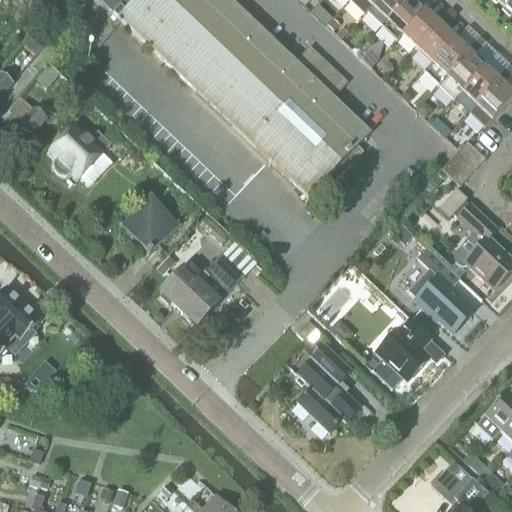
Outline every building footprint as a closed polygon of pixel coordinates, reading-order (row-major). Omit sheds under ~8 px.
[(113,15),(290,183),(308,201),(320,188),(326,193),(353,165),(347,160),(369,137),(225,0),(103,0),(116,12),(113,15)] [(311,2),(308,0),(299,0),(298,1),(305,9),(311,2)] [(353,0),(349,4),(363,17),(366,14),(371,8),(372,9),(381,0),(353,0)] [(371,8),(366,14),(382,28),(387,23),(409,0),(381,0),(372,9),(371,8)] [(409,0),(387,23),(382,28),(398,43),(402,38),(425,13),(413,2),(415,0),(409,0)] [(511,0),(508,0),(501,8),(511,17),(511,0)] [(450,11),(443,18),(449,24),(456,17),(450,11)] [(425,13),(402,38),(417,52),(440,28),(443,30),(449,24),(443,18),(437,25),(425,13)] [(440,28),(417,52),(431,66),(432,66),(455,42),(443,30),(440,28)] [(479,40),(473,46),(479,52),(485,45),(479,40)] [(431,66),(423,75),(437,88),(446,80),(447,80),(470,56),(467,53),(455,42),(432,66),(431,66)] [(446,80),(437,88),(438,89),(453,103),(454,104),(462,95),(485,70),(473,59),(479,52),(473,46),(467,53),(470,56),(447,80),(446,80)] [(511,70),(509,68),(502,75),(509,80),(511,76),(511,70)] [(485,70),(462,95),(476,108),(499,84),(502,87),(509,80),(502,75),(496,81),(485,70)] [(0,101),(13,86),(0,75),(0,101)] [(499,84),(476,108),(491,123),(511,101),(511,96),(502,87),(499,84)] [(33,113),(24,104),(4,125),(24,144),(46,121),(35,110),(33,113)] [(434,122),(431,126),(445,139),(448,136),(452,132),(437,118),(434,122)] [(89,143),(74,128),(49,154),(57,161),(53,166),(55,172),(59,176),(67,178),(71,174),(79,181),(111,148),(97,134),(89,143)] [(458,154),(476,172),(485,162),(467,145),(458,154)] [(468,181),(476,172),(458,154),(450,163),(468,181)] [(459,190),(468,181),(450,163),(441,172),(459,190)] [(150,256),(179,228),(149,199),(121,228),(150,256)] [(462,270),(468,269),(492,292),(511,271),(511,264),(487,241),(495,233),(469,208),(457,222),(472,237),(453,257),(452,262),(454,266),(458,269),(462,270)] [(206,219),(199,227),(222,248),(230,240),(206,219)] [(245,278),(256,266),(235,246),(223,258),(245,278)] [(428,273),(407,294),(415,301),(451,336),(473,313),(450,291),(458,282),(437,261),(426,251),(417,262),(427,272),(428,273)] [(213,265),(236,287),(245,278),(223,258),(221,256),(213,265)] [(163,278),(175,266),(169,260),(157,272),(163,278)] [(228,296),(236,287),(213,265),(206,273),(205,274),(210,278),(228,296)] [(205,274),(206,273),(204,272),(194,282),(183,271),(160,295),(162,297),(159,300),(168,308),(171,305),(178,312),(201,288),(210,278),(205,274)] [(201,288),(178,312),(196,329),(199,327),(202,329),(208,322),(205,320),(219,305),(201,288)] [(32,333),(41,324),(34,318),(6,291),(0,297),(0,363),(1,364),(8,356),(7,354),(8,353),(15,360),(37,337),(32,333)] [(338,322),(329,331),(344,346),(353,337),(338,322)] [(397,332),(375,355),(406,384),(428,361),(419,353),(428,343),(407,323),(398,333),(397,332)] [(305,344),(316,332),(307,324),(296,336),(305,344)] [(346,425),(359,411),(337,390),(351,376),(336,362),(340,357),(329,346),(325,351),(323,350),(297,378),(310,391),(297,404),(329,435),(343,422),(346,425)] [(22,395),(23,393),(25,387),(5,381),(3,387),(2,392),(21,398),(22,395)] [(511,393),(510,392),(484,420),(497,432),(493,436),(496,439),(511,421),(511,393)] [(511,421),(496,439),(500,442),(503,438),(511,446),(511,421)] [(452,466),(430,489),(453,511),(452,511),(472,511),(486,498),(460,474),(452,466)] [(479,469),(474,474),(481,481),(487,475),(479,469)] [(483,483),(494,494),(502,486),(490,475),(483,483)] [(127,495),(117,492),(112,506),(122,509),(127,495)] [(40,511),(45,500),(37,497),(32,511),(33,511),(40,511)] [(231,511),(217,498),(204,511),(203,511),(193,502),(187,509),(190,511),(231,511)]
